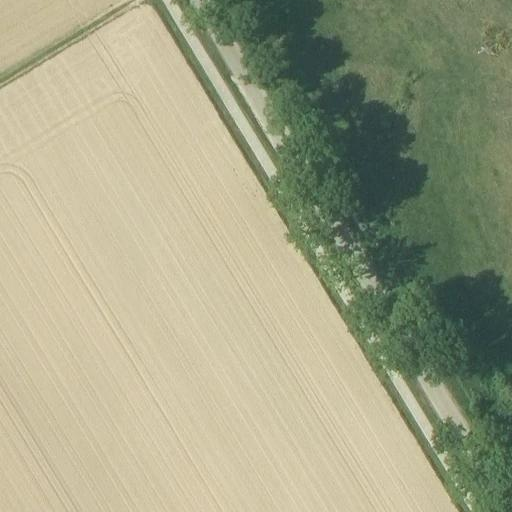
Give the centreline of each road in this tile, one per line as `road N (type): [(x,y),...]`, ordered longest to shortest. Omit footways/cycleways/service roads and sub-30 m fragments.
road 1 (unclassified): [(199,0),(508,511)]
road 2 (track): [(129,0),(0,79)]
